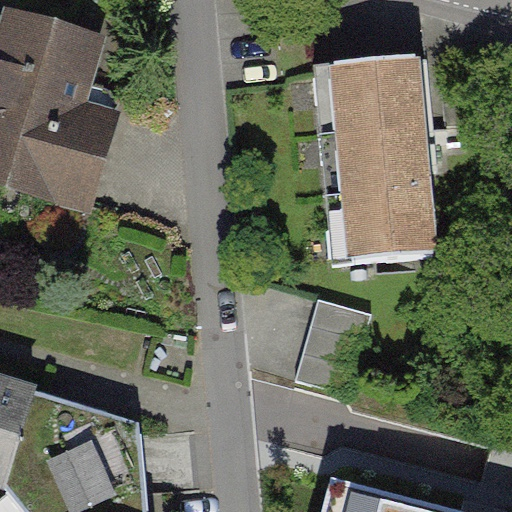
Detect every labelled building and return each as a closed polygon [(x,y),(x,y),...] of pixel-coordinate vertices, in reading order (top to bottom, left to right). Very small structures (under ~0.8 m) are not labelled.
[(9,14),(0,44),(0,195),(48,209),(95,38),(9,14)] [(421,39),(328,47),(344,238),(437,230),(421,39)] [(359,384),(368,309),(319,302),(309,377),(359,384)] [(15,511),(140,428),(0,380),(0,511),(15,511)] [(149,511),(140,428),(15,511),(149,511)] [(438,511),(330,483),(322,511),(438,511)]
